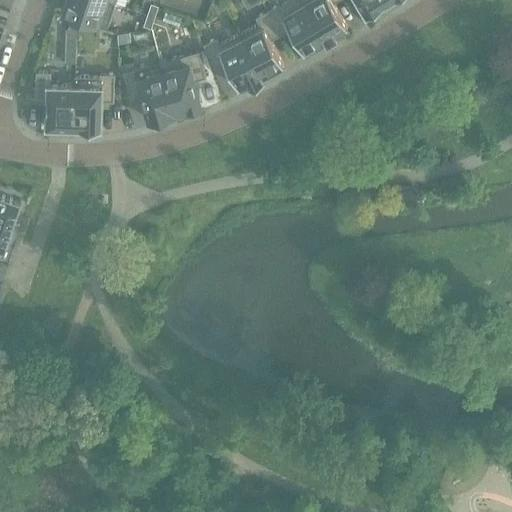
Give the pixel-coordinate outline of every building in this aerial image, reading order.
[(116,4),(102,0),(67,0),(63,12),(99,24),(106,2),(115,5),(116,4)] [(302,0),(291,0),(281,6),(280,4),(268,11),(281,35),(291,29),(305,53),(307,52),(309,55),(318,50),(316,46),(326,40),(328,43),(329,43),(302,0)] [(302,0),(329,43),(338,37),(337,34),(348,27),(334,3),(339,0),(302,0)] [(357,0),(367,16),(390,1),(389,0),(357,0)] [(148,15),(155,17),(159,8),(159,6),(151,3),(148,15)] [(259,24),(240,34),(264,80),(265,80),(263,76),(273,70),(275,74),(284,69),(282,66),(284,65),(271,40),(281,35),(268,11),(256,17),(259,24)] [(152,29),(155,17),(148,15),(144,26),(152,29)] [(264,80),(240,34),(220,44),(217,38),(204,45),(216,69),(227,63),(240,88),(250,83),(252,87),(264,80)] [(162,62),(175,112),(176,112),(178,115),(189,112),(187,108),(202,105),(195,81),(207,78),(199,51),(162,62)] [(175,112),(162,62),(124,72),(131,99),(142,95),(149,119),(175,112)] [(71,128),(74,128),(76,76),(75,76),(75,86),(51,85),(52,72),(37,72),(36,99),(48,100),(47,127),(61,127),(60,131),(71,131),(71,128)] [(76,76),(74,128),(102,129),(103,101),(114,102),(115,74),(100,74),(100,77),(76,76)] [(0,244),(4,246),(19,201),(0,194),(0,244)]
